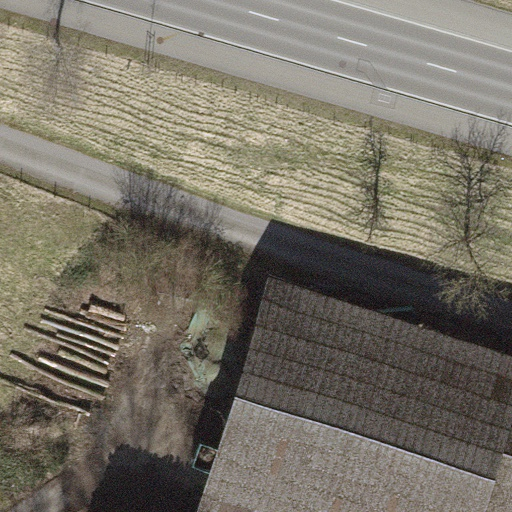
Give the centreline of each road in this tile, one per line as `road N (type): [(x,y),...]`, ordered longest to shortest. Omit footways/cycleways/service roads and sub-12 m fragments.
road 1 (unclassified): [(0,144),(511,323)]
road 2 (primary): [(208,0),(511,87)]
